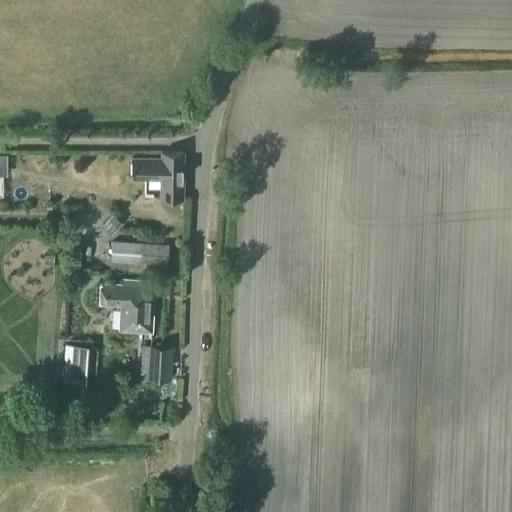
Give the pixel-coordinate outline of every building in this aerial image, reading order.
[(0,148),(0,170),(10,171),(10,149),(0,148)] [(184,150),(162,150),(162,156),(132,155),(131,176),(161,176),(161,196),(183,196),(184,150)] [(114,212),(102,224),(111,233),(123,222),(114,212)] [(110,256),(130,258),(140,258),(139,265),(167,267),(169,240),(111,237),(110,256)] [(152,330),(155,279),(140,278),(122,278),(122,283),(101,282),(100,301),(121,302),(120,328),(152,330)] [(65,376),(91,377),(92,338),(66,338),(65,376)] [(170,377),(172,345),(143,344),(141,376),(170,377)] [(82,406),(79,411),(80,416),(84,420),(90,419),(93,414),(92,409),(88,406),(82,406)]
